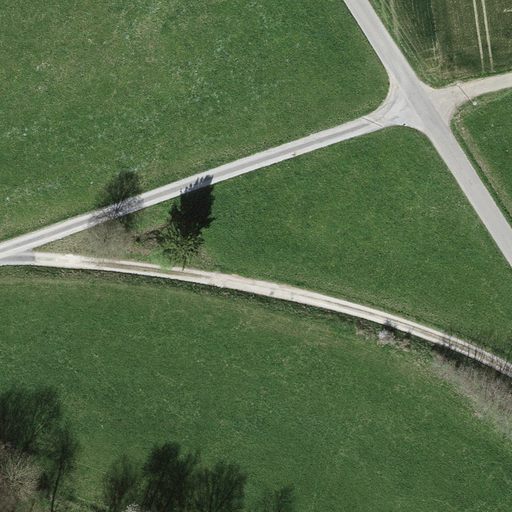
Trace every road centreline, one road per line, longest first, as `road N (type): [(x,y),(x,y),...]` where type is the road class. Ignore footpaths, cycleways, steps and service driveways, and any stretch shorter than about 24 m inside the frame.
road 1 (track): [(0,250),(511,91)]
road 2 (track): [(511,372),(372,314),(249,282),(143,265),(0,260)]
road 3 (unclassified): [(346,0),(511,256)]
